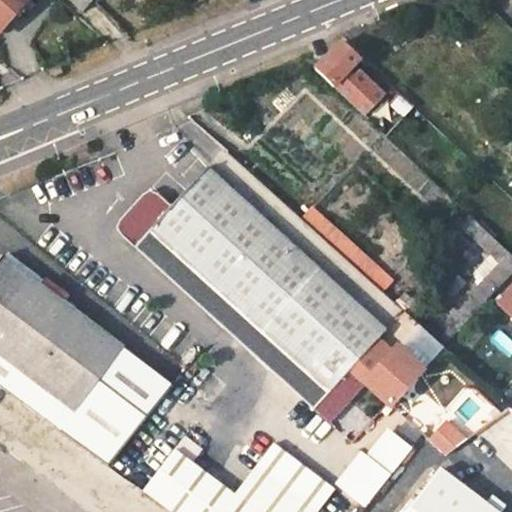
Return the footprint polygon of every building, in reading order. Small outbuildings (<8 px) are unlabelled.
[(0,0),(0,19),(17,0),(0,0)] [(72,0),(83,9),(91,0),(72,0)] [(360,56),(343,41),(315,70),(345,98),(353,89),(342,78),(360,56)] [(413,105),(369,64),(360,74),(403,116),(413,105)] [(347,373),(383,334),(208,171),(171,210),(158,197),(151,193),(143,198),(122,221),(117,229),(122,236),(135,249),(309,410),(327,390),(339,402),(357,382),(347,373)] [(312,206),(303,216),(370,273),(378,263),(312,206)] [(499,266),(509,255),(470,217),(458,228),(499,266)] [(511,272),(511,257),(509,255),(499,266),(472,295),(481,304),(511,272)] [(0,355),(78,414),(125,351),(1,258),(0,260),(0,355)] [(511,289),(497,305),(511,318),(511,289)] [(477,309),(467,300),(458,310),(467,319),(477,309)] [(511,342),(504,328),(491,335),(504,358),(511,353),(511,342)] [(394,343),(383,334),(347,373),(357,382),(385,352),(394,343)] [(415,380),(421,375),(394,351),(389,356),(415,380)] [(357,382),(386,407),(415,380),(389,356),(385,352),(357,382)] [(451,413),(474,437),(499,414),(477,389),(451,413)] [(353,407),(343,420),(356,430),(367,416),(353,407)] [(511,471),(511,407),(479,438),(511,471)] [(429,439),(445,452),(465,438),(445,423),(429,439)] [(338,489),(368,509),(412,445),(382,425),(338,489)] [(81,475),(93,454),(64,437),(52,458),(81,475)] [(164,511),(308,511),(253,472),(229,501),(169,456),(141,494),(164,511)] [(434,465),(398,511),(495,511),(497,510),(494,509),(501,500),(488,491),(481,499),(434,465)]
